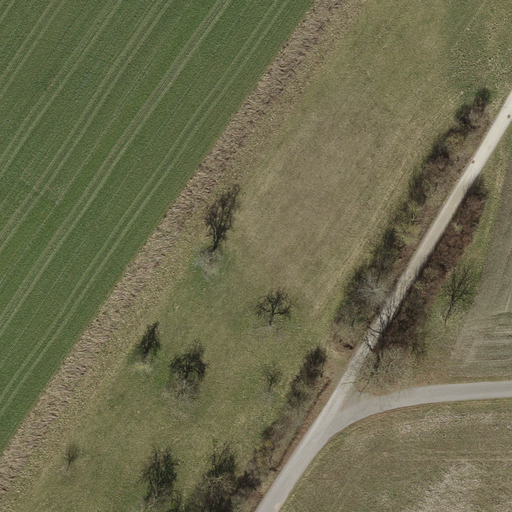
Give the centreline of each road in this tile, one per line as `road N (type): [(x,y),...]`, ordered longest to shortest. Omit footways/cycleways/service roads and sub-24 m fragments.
road 1 (track): [(511,100),(325,419)]
road 2 (unclassified): [(511,388),(352,405),(325,419),(265,511)]
